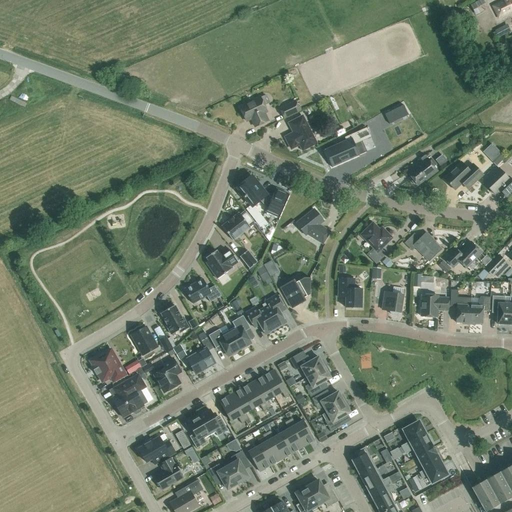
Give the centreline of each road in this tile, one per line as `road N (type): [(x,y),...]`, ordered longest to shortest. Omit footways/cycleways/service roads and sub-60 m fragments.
road 1 (residential): [(237,144),(200,236),(173,276),(138,310),(65,354),(114,439)]
road 2 (unclassified): [(511,218),(360,196),(237,144)]
road 3 (unclassified): [(237,144),(0,54)]
road 4 (residential): [(114,439),(325,327)]
road 5 (residential): [(325,327),(511,342)]
road 6 (residential): [(226,511),(332,450)]
